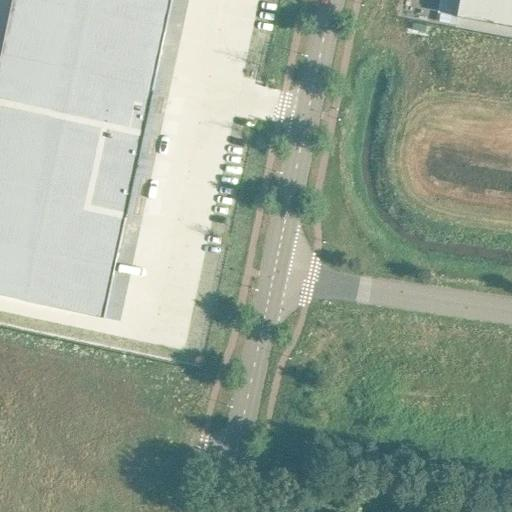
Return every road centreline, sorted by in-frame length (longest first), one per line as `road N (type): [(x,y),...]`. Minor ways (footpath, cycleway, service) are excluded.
road 1 (tertiary): [(332,0),(273,275)]
road 2 (tertiary): [(273,275),(218,511)]
road 3 (unclassified): [(511,310),(273,275)]
